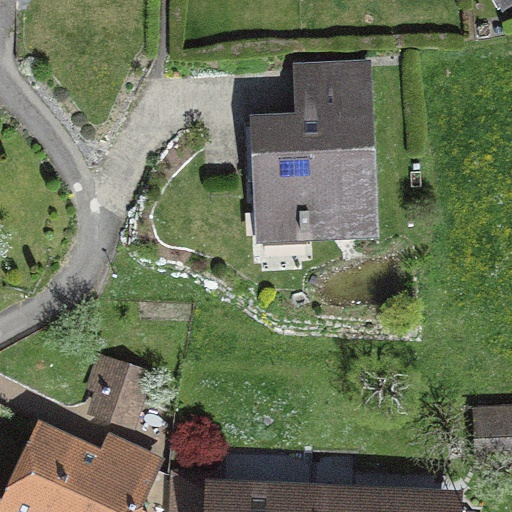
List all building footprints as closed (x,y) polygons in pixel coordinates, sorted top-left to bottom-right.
[(511,0),(494,0),(501,11),(511,3),(511,0)] [(366,70),(307,72),(309,122),(253,125),(259,246),(303,244),(308,237),(368,235),(364,121),(368,121),(366,70)] [(142,379),(109,368),(93,413),(125,425),(142,379)] [(511,414),(476,416),(477,447),(511,445),(511,414)] [(37,433),(1,510),(5,511),(135,511),(148,485),(142,482),(150,465),(104,443),(96,461),(37,433)] [(171,477),(169,511),(425,511),(426,499),(356,498),(356,502),(213,501),(214,479),(171,477)]
